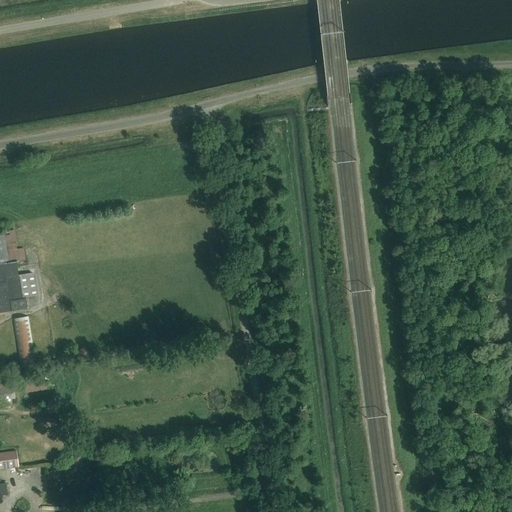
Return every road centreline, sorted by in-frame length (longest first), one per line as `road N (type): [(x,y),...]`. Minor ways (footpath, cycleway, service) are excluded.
road 1 (unclassified): [(275,511),(206,105)]
road 2 (unclassified): [(206,105),(364,70),(511,65)]
road 3 (unclassified): [(0,144),(206,105)]
